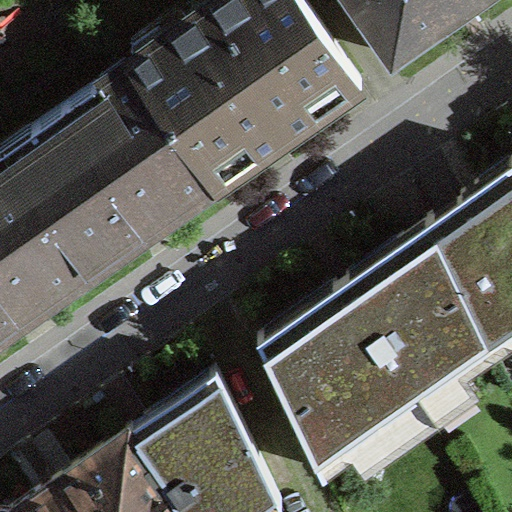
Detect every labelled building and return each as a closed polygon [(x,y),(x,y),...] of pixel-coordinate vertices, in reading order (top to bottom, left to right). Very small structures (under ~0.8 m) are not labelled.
[(205,0),(128,54),(214,177),(255,148),(282,129),(288,137),(324,112),(319,104),(360,75),(307,0),(205,0)] [(356,0),(393,53),(424,31),(467,0),(356,0)] [(4,141),(90,264),(130,235),(214,177),(128,54),(4,141)] [(0,326),(2,325),(90,264),(4,141),(0,143),(0,326)] [(511,162),(426,223),(488,355),(511,337),(511,162)] [(314,478),(488,355),(426,223),(252,341),(314,478)] [(257,511),(280,497),(214,360),(137,413),(54,471),(82,511),(257,511)] [(0,511),(82,511),(54,471),(0,508),(0,511)]
